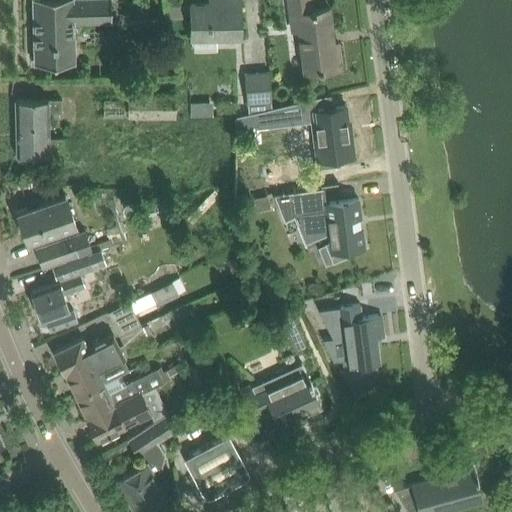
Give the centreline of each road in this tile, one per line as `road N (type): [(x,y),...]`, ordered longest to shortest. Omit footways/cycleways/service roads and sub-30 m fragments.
road 1 (residential): [(374,0),(434,418)]
road 2 (residential): [(233,511),(434,418)]
road 3 (tertiary): [(64,453),(0,312)]
